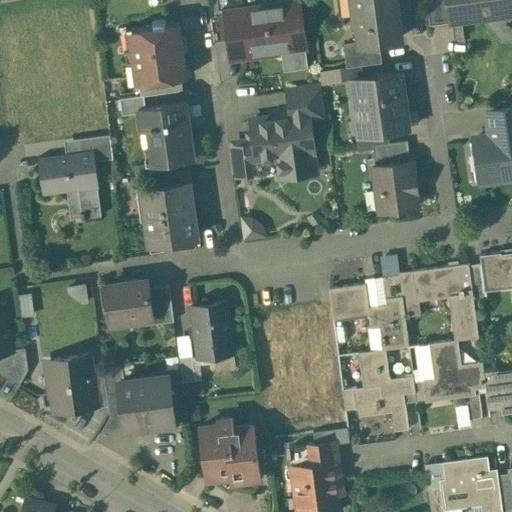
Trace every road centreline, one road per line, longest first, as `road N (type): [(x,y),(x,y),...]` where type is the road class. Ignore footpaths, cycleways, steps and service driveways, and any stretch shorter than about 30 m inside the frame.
road 1 (residential): [(236,260),(446,229)]
road 2 (residential): [(213,72),(236,260)]
road 3 (residential): [(0,420),(161,511)]
road 4 (residential): [(432,68),(446,229)]
road 5 (residential): [(355,455),(511,432)]
